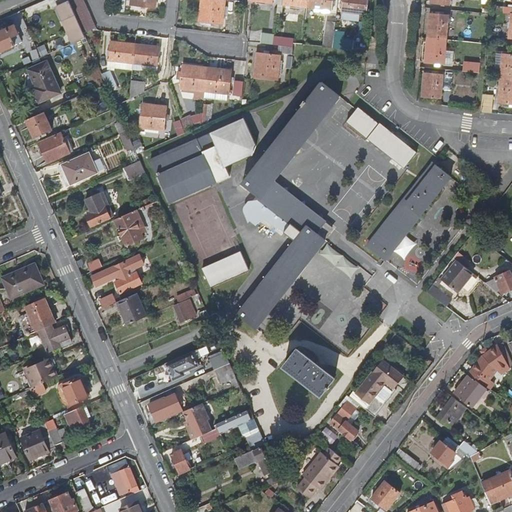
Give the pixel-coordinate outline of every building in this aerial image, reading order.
[(82,0),(67,0),(69,4),(84,37),(96,32),(82,0)] [(157,9),(157,0),(139,0),(139,7),(157,9)] [(222,2),(207,0),(201,0),(199,24),(223,27),(224,21),(225,9),(226,2),(222,2)] [(284,6),(307,9),(308,0),(278,0),(277,14),(283,15),(284,6)] [(308,0),(307,9),(332,12),(333,0),(308,0)] [(368,0),(343,0),(342,13),(343,13),(342,20),(360,22),(361,15),(367,16),(368,0)] [(68,34),(73,47),(86,41),(84,37),(69,4),(57,9),(63,23),(66,22),(70,32),(68,34)] [(428,37),(447,39),(449,18),(430,16),(428,37)] [(327,22),(324,48),(333,49),(334,39),(335,31),(336,23),(327,22)] [(0,53),(22,43),(15,28),(0,34),(0,53)] [(334,39),(333,49),(352,51),(353,42),(345,41),(346,32),(335,31),(334,39)] [(262,34),(261,45),(273,46),(274,38),(274,37),(274,36),(262,34)] [(274,38),(273,46),(275,46),(283,47),(289,48),(292,48),(293,45),(294,45),(295,39),(274,37),(274,38)] [(444,65),(447,39),(428,37),(425,64),(444,65)] [(131,64),(133,46),(110,43),(109,48),(107,48),(106,57),(108,58),(108,62),(109,62),(131,64)] [(159,49),(133,46),(131,64),(157,67),(159,49)] [(289,54),(289,48),(283,47),(275,46),(274,52),(289,54)] [(38,51),(42,60),(50,57),(46,47),(38,51)] [(495,67),(501,68),(502,56),(511,56),(511,53),(496,52),(495,67)] [(501,68),(500,79),(511,79),(511,56),(502,56),(501,68)] [(256,80),(281,83),(284,59),(259,57),(256,80)] [(25,68),(32,65),(29,59),(23,62),(25,68)] [(131,64),(109,62),(108,69),(130,71),(131,64)] [(480,74),(481,64),(467,63),(466,73),(480,74)] [(131,64),(130,71),(157,74),(157,67),(131,64)] [(60,96),(46,65),(29,73),(36,90),(33,92),(39,105),(60,96)] [(187,92),(204,93),(206,70),(184,68),(181,91),(187,92)] [(206,70),(204,93),(229,96),(230,96),(232,74),(206,70)] [(117,87),(113,78),(111,72),(102,76),(104,82),(107,87),(110,96),(119,91),(117,87)] [(451,92),(453,77),(425,74),(422,98),(441,101),(442,90),(451,92)] [(511,79),(500,79),(499,87),(497,87),(496,97),(498,97),(498,104),(511,105),(511,79)] [(142,83),(128,81),(126,98),(141,92),(142,83)] [(339,99),(322,85),(241,186),(258,199),(253,204),(252,202),(247,203),(248,206),(244,206),(245,212),(243,214),(249,219),(248,222),(252,222),(253,225),(256,224),(257,226),(259,223),(261,224),(264,221),(276,231),(277,230),(282,233),(290,225),(301,234),(237,315),(255,330),(325,242),(323,241),(331,230),(323,223),(323,217),(316,218),(306,209),(306,202),(298,203),(289,196),(288,189),(281,190),(273,183),(339,99)] [(204,93),(187,92),(187,96),(197,97),(196,102),(202,102),(203,101),(204,93)] [(229,96),(204,93),(203,101),(228,104),(229,96)] [(483,95),(482,111),(482,112),(492,113),(494,96),(483,95)] [(165,132),(168,109),(143,106),(141,129),(147,130),(160,131),(165,132)] [(209,107),(202,106),(200,123),(199,128),(207,125),(209,107)] [(44,115),(26,123),(34,140),(51,133),(44,115)] [(193,117),(185,121),(190,132),(199,128),(200,123),(193,126),(193,117)] [(252,157),(255,148),(243,120),(150,162),(169,205),(173,203),(214,185),(229,178),(225,169),(252,157)] [(127,134),(123,124),(117,127),(121,137),(127,134)] [(379,125),(368,141),(405,169),(417,155),(379,125)] [(127,134),(121,137),(128,153),(135,151),(134,148),(127,134)] [(70,154),(62,137),(41,146),(48,165),(70,154)] [(140,146),(134,148),(135,151),(137,156),(143,154),(140,146)] [(90,157),(64,167),(72,186),(98,176),(90,157)] [(129,183),(146,176),(141,164),(124,171),(129,183)] [(433,165),(368,249),(385,263),(451,179),(433,165)] [(72,186),(64,167),(60,169),(68,188),(72,186)] [(114,218),(106,201),(102,203),(99,197),(85,203),(91,216),(86,218),(91,229),(114,218)] [(158,203),(143,210),(144,213),(160,207),(158,203)] [(115,222),(119,230),(126,247),(143,239),(142,236),(149,233),(139,212),(115,222)] [(499,223),(489,215),(473,236),(490,249),(493,245),(487,240),(499,223)] [(354,275),(359,265),(325,246),(320,257),(354,275)] [(239,249),(200,267),(209,286),(248,268),(239,249)] [(470,263),(459,254),(454,261),(465,270),(470,263)] [(144,266),(141,257),(92,279),(96,288),(119,278),(121,282),(115,284),(121,295),(141,286),(136,275),(134,275),(133,272),(144,266)] [(87,266),(91,274),(103,269),(99,261),(87,266)] [(455,292),(469,273),(465,270),(454,261),(439,279),(442,282),(455,292)] [(189,273),(184,262),(178,265),(183,276),(189,273)] [(34,267),(20,273),(21,276),(35,270),(34,267)] [(21,276),(20,273),(3,281),(11,300),(43,287),(35,270),(21,276)] [(511,278),(506,282),(503,276),(495,279),(495,280),(485,285),(497,294),(501,292),(502,295),(511,289),(511,278)] [(442,282),(439,279),(433,287),(436,290),(442,282)] [(428,294),(446,308),(451,301),(436,290),(433,287),(428,294)] [(176,298),(179,305),(199,296),(196,289),(176,298)] [(117,305),(128,328),(147,319),(136,296),(117,305)] [(100,303),(104,311),(115,306),(112,298),(100,303)] [(51,327),(55,325),(52,319),(53,318),(45,301),(27,309),(37,333),(39,332),(51,327)] [(196,319),(189,303),(174,310),(179,321),(177,322),(178,326),(181,325),(182,326),(196,319)] [(201,316),(203,322),(210,319),(207,313),(201,316)] [(51,327),(39,332),(48,354),(72,344),(67,333),(69,332),(67,327),(53,332),(51,327)] [(469,376),(485,388),(490,381),(499,370),(502,375),(509,370),(497,348),(484,358),(469,376)] [(319,369),(321,367),(317,364),(315,366),(297,351),(283,368),(320,396),(332,380),(319,369)] [(193,355),(166,367),(174,384),(186,379),(184,376),(199,370),(193,355)] [(213,373),(215,372),(230,366),(226,357),(210,365),(213,373)] [(58,378),(50,360),(47,361),(55,379),(58,378)] [(23,370),(31,390),(43,385),(55,379),(47,361),(32,368),(31,366),(23,370)] [(386,384),(394,390),(403,378),(382,362),(356,396),(368,406),(386,384)] [(221,386),(236,380),(230,366),(215,372),(221,386)] [(487,394),(467,378),(455,394),(475,409),(482,400),(487,394)] [(80,379),(63,387),(71,406),(67,408),(68,411),(70,414),(83,408),(86,407),(84,401),(89,398),(80,379)] [(496,386),(490,381),(485,388),(492,392),(496,386)] [(396,391),(394,390),(386,384),(368,406),(378,414),(396,391)] [(43,385),(31,390),(30,390),(32,394),(34,399),(47,394),(43,385)] [(32,394),(30,390),(20,395),(22,399),(32,394)] [(157,424),(182,413),(175,397),(165,402),(164,400),(149,407),(153,414),(157,424)] [(355,411),(359,406),(347,398),(341,405),(344,408),(331,425),(353,442),(358,433),(350,427),(345,423),(355,411)] [(452,431),(468,411),(453,399),(437,420),(452,431)] [(188,430),(193,441),(201,438),(212,433),(208,424),(211,422),(204,405),(185,414),(189,423),(191,429),(188,430)] [(91,427),(83,408),(70,414),(64,416),(70,430),(78,426),(80,431),(91,427)] [(70,414),(68,411),(54,417),(55,421),(64,416),(70,414)] [(345,423),(350,427),(360,414),(355,411),(345,423)] [(253,453),(266,447),(251,412),(217,426),(221,436),(240,428),(243,436),(248,440),(253,453)] [(152,426),(157,424),(153,414),(148,416),(152,426)] [(53,421),(46,425),(47,428),(55,447),(62,443),(60,440),(57,433),(53,421)] [(204,446),(223,439),(221,436),(217,426),(214,428),(215,432),(212,433),(201,438),(204,446)] [(50,451),(56,448),(55,447),(47,428),(40,431),(43,437),(23,445),(30,461),(50,452),(50,451)] [(68,437),(65,430),(57,433),(60,440),(68,437)] [(331,446),(337,439),(326,431),(321,438),(331,446)] [(5,434),(0,435),(0,465),(8,462),(8,460),(16,457),(5,434)] [(466,462),(469,459),(470,459),(457,449),(446,440),(443,444),(440,442),(432,453),(435,456),(433,459),(447,470),(450,472),(448,474),(449,475),(466,462)] [(457,449),(470,459),(476,455),(462,444),(457,449)] [(337,466),(342,460),(330,450),(325,457),(321,455),(303,478),(306,480),(298,491),(311,501),(319,490),(321,492),(340,469),(337,466)] [(407,457),(399,450),(394,456),(402,463),(407,457)] [(172,458),(181,476),(191,472),(182,453),(172,458)] [(252,456),(251,454),(233,462),(238,473),(256,465),(262,479),(270,476),(260,453),(252,456)] [(478,457),(476,455),(470,459),(469,459),(471,463),(479,459),(478,457)] [(407,457),(402,463),(415,473),(420,466),(407,457)] [(130,468),(116,474),(126,495),(132,493),(130,490),(138,486),(130,468)] [(511,473),(511,472),(481,485),(491,506),(511,496),(511,473)] [(282,481),(280,477),(267,483),(269,487),(282,481)] [(387,511),(401,494),(386,483),(372,501),(386,511),(387,511)] [(93,511),(83,490),(76,494),(84,511),(93,511)] [(269,491),(265,496),(271,500),(272,498),(276,501),(281,496),(277,492),(274,496),(269,491)] [(54,500),(44,504),(47,511),(76,511),(78,511),(74,501),(71,502),(68,494),(54,500)] [(444,510),(444,511),(471,511),(470,507),(472,506),(469,499),(467,500),(466,498),(464,498),(463,496),(454,500),(455,502),(448,506),(448,508),(444,510)] [(128,511),(148,511),(143,500),(126,508),(128,511)]
